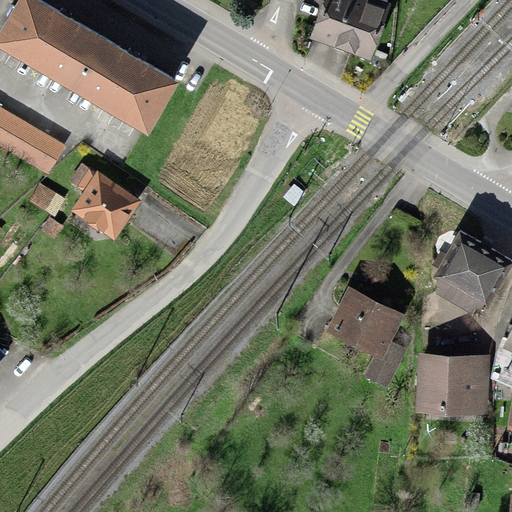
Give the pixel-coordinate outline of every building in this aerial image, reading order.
[(173,84),(29,0),(23,0),(0,40),(0,45),(146,130),(173,84)] [(356,0),(333,0),(316,42),(369,64),(390,14),(356,0)] [(63,145),(0,109),(0,142),(49,170),(63,145)] [(137,201),(98,176),(75,211),(114,236),(137,201)] [(511,272),(511,269),(459,240),(432,288),(486,318),(511,272)] [(407,323),(347,294),(328,331),(388,360),(407,323)] [(511,311),(497,344),(509,350),(497,376),(511,382),(511,403),(506,417),(511,419),(511,311)] [(487,356),(422,353),(419,408),(484,411),(487,356)]
